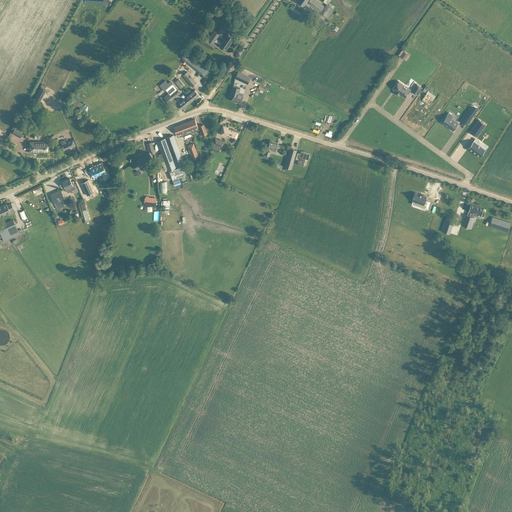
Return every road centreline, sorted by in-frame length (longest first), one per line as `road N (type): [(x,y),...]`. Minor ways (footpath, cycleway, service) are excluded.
road 1 (unclassified): [(511,202),(202,109)]
road 2 (unclassified): [(43,176),(202,109)]
road 3 (unclassified): [(202,109),(278,0)]
